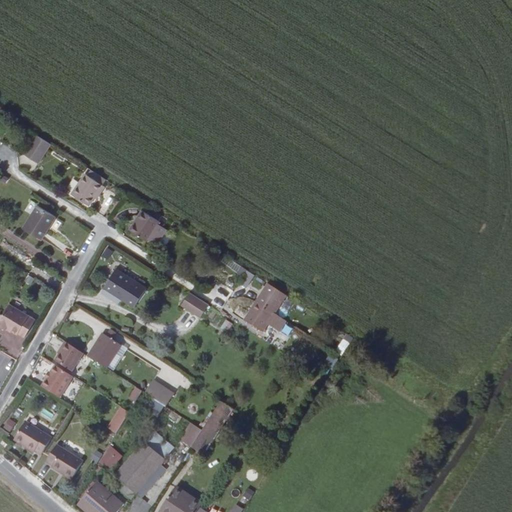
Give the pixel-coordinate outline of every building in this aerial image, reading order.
[(36,164),(49,145),(35,137),(23,156),(36,164)] [(105,189),(108,183),(92,173),(89,179),(87,178),(73,199),(91,210),(97,201),(100,196),(102,197),(107,190),(105,189)] [(41,240),(54,217),(37,207),(24,230),(41,240)] [(171,230),(175,225),(152,210),(148,216),(171,230)] [(158,250),(171,230),(148,216),(145,214),(132,233),(158,250)] [(104,289),(134,309),(147,291),(116,271),(104,289)] [(255,276),(249,272),(241,284),(249,289),(255,276)] [(288,297),(270,285),(259,303),(277,315),(288,297)] [(203,318),(210,306),(191,294),(184,306),(203,318)] [(265,334),(277,315),(259,303),(246,323),(265,334)] [(39,322),(12,306),(5,318),(0,326),(0,327),(9,333),(10,332),(19,338),(21,335),(27,340),(39,322)] [(220,328),(228,332),(232,324),(224,320),(220,328)] [(104,336),(90,358),(108,368),(122,347),(104,336)] [(336,351),(343,355),(350,343),(343,339),(336,351)] [(300,356),(304,349),(290,340),(285,347),(300,356)] [(75,372),(85,354),(68,343),(63,350),(64,351),(58,362),(75,372)] [(331,354),(320,371),(328,376),(339,360),(331,354)] [(52,376),(48,382),(43,389),(61,400),(76,378),(57,367),(52,376)] [(170,386),(159,402),(177,413),(187,398),(170,386)] [(136,403),(142,391),(135,388),(129,399),(136,403)] [(117,434),(129,412),(120,407),(107,429),(117,434)] [(172,413),(169,420),(177,423),(180,415),(172,413)] [(11,433),(16,423),(8,418),(2,428),(11,433)] [(34,455),(36,453),(42,456),(52,440),(24,423),(12,442),(34,455)] [(216,438),(205,430),(195,447),(207,453),(216,438)] [(172,443),(161,442),(160,455),(172,455),(172,443)] [(164,463),(142,445),(112,482),(133,500),(164,463)] [(83,463),(56,447),(46,464),(53,468),(52,470),(72,481),(83,463)] [(180,453),(173,464),(177,467),(185,456),(180,453)] [(111,473),(121,462),(114,457),(105,468),(111,473)] [(198,511),(201,508),(205,501),(177,484),(166,502),(178,509),(176,511),(198,511)] [(118,511),(123,507),(97,485),(83,501),(97,511),(118,511)] [(248,502),(254,492),(248,488),(242,498),(248,502)] [(241,500),(232,511),(242,511),(247,505),(241,500)] [(166,502),(159,511),(176,511),(178,509),(166,502)]
